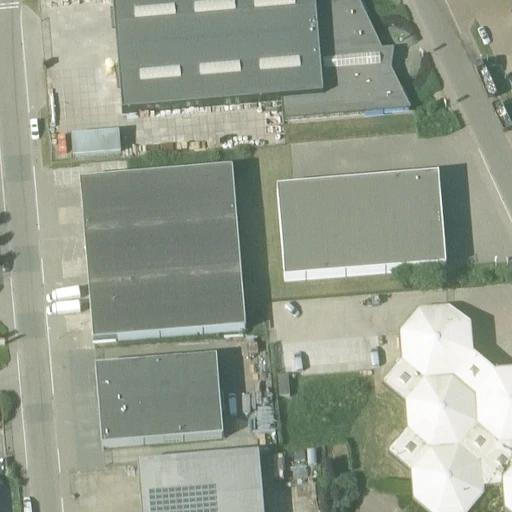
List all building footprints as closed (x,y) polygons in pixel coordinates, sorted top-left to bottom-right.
[(383,56),(356,0),(111,0),(122,116),(281,103),(283,123),(410,112),(392,73),(395,59),(396,55),(383,56)] [(124,133),(75,135),(76,157),(125,155),(124,133)] [(79,184),(93,345),(245,332),(232,171),(79,184)] [(446,270),(438,178),(277,191),(284,283),(446,270)] [(511,511),(511,373),(494,375),(473,357),(470,328),(447,309),(418,311),(398,334),(400,363),(381,385),(404,404),(406,432),(387,455),(410,474),(412,503),(423,511),(470,511),(484,497),(483,489),(501,487),(502,511),(511,511)] [(223,440),(216,360),(95,370),(101,450),(223,440)] [(262,511),(261,495),(258,457),(137,467),(140,505),(140,511),(262,511)]
